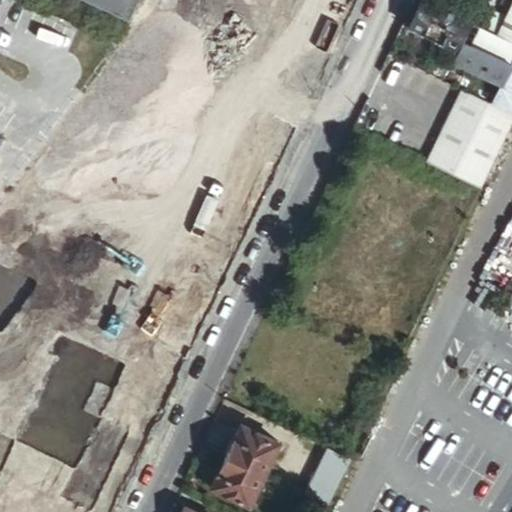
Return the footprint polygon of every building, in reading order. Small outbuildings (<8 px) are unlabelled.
[(90,0),(126,17),(134,0),(90,0)] [(211,0),(336,50),(356,0),(211,0)] [(452,0),(417,0),(405,25),(425,35),(436,42),(471,58),(465,74),(504,93),(497,108),(511,114),(511,41),(500,36),(508,19),(480,5),(473,19),(457,11),(449,7),(452,0)] [(457,11),(462,0),(452,0),(449,7),(457,11)] [(511,41),(511,9),(508,19),(500,36),(511,41)] [(466,94),(431,166),(484,190),(511,132),(511,114),(497,108),(466,94)] [(262,474),(277,443),(239,425),(224,455),(262,474)] [(350,459),(324,447),(301,492),(328,504),(350,459)] [(248,504),(262,474),(224,455),(209,487),(248,504)]
